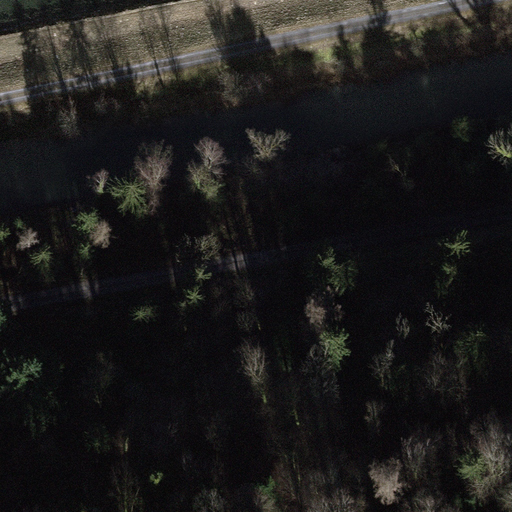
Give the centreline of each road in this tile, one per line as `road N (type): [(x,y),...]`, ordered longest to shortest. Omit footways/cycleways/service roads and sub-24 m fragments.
road 1 (track): [(511,211),(0,303)]
road 2 (track): [(505,0),(0,107)]
